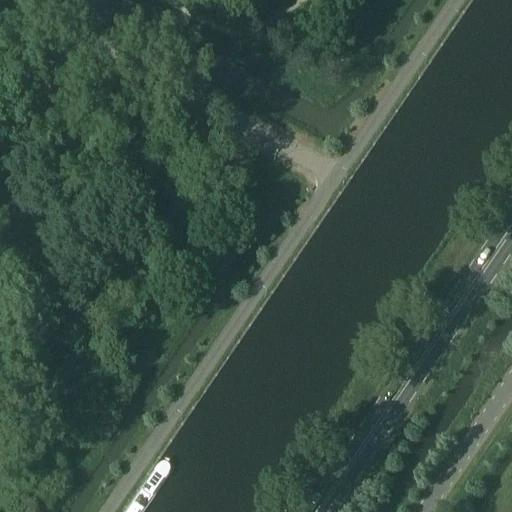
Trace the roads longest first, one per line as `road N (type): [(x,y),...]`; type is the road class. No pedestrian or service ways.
road 1 (unclassified): [(334,177),(103,511)]
road 2 (unclassified): [(334,177),(21,0)]
road 3 (primary): [(323,511),(511,234)]
road 4 (unclassified): [(455,0),(334,177)]
road 5 (unclassified): [(425,511),(511,385)]
